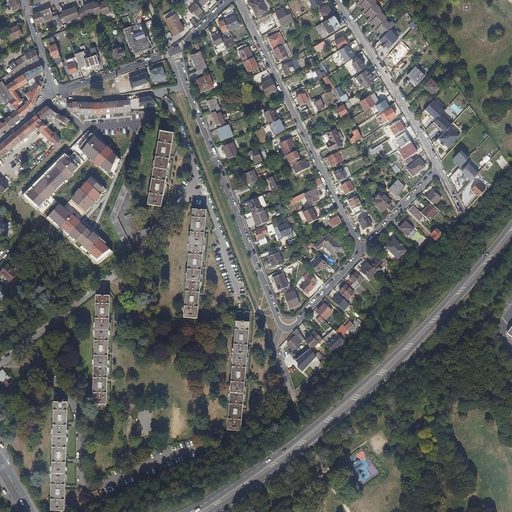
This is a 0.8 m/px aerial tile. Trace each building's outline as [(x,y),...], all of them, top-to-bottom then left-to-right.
[(19,2),(18,0),(11,0),(12,2),(10,3),(11,7),(17,5),(19,10),(21,9),(19,2)] [(201,8),(194,1),(193,0),(187,6),(190,9),(189,10),(192,13),(194,11),(198,15),(203,10),(201,8)] [(269,14),(261,0),(249,0),(259,19),(264,17),(269,14)] [(366,14),(377,3),(377,2),(376,0),(375,0),(366,0),(360,6),(363,8),(365,7),(366,8),(362,12),(365,15),(366,14)] [(81,20),(95,15),(95,16),(102,13),(104,16),(114,12),(114,10),(111,3),(108,4),(107,1),(102,2),(103,5),(100,6),(99,3),(96,4),(96,2),(86,6),(83,7),(84,8),(78,10),(77,7),(74,8),(74,7),(65,10),(65,12),(62,13),(62,14),(60,14),(64,24),(65,24),(80,18),(81,20)] [(381,11),(382,10),(381,9),(382,8),(377,3),(366,14),(368,16),(370,16),(371,17),(367,21),(370,23),(371,22),(381,11)] [(335,15),(333,11),(329,5),(320,10),(326,21),(327,20),(335,15)] [(295,21),(291,13),(287,15),(283,7),(275,12),(279,20),(281,25),(282,27),(284,26),(292,22),(295,21)] [(52,14),(49,8),(39,12),(34,15),(33,15),(33,16),(36,24),(53,17),(52,14)] [(376,30),(387,20),(388,19),(386,17),(387,16),(381,11),(371,22),(373,25),(375,24),(376,25),(372,29),(375,32),(376,30)] [(225,21),(221,14),(218,17),(221,22),(219,23),(224,33),(226,32),(227,34),(228,34),(229,36),(231,35),(230,32),(229,30),(225,22),(225,21)] [(184,29),(180,23),(175,15),(170,18),(174,23),(178,30),(179,32),(184,29)] [(342,26),(335,15),(327,20),(326,21),(324,22),(330,33),(342,26)] [(240,26),(235,16),(229,18),(230,20),(225,22),(229,30),(240,26)] [(178,30),(174,23),(170,18),(166,20),(174,35),(179,32),(178,30)] [(390,30),(396,24),(393,21),(389,22),(387,20),(376,30),(379,33),(380,32),(381,33),(377,38),(381,40),(389,32),(390,30)] [(153,30),(151,22),(150,21),(145,22),(143,23),(148,35),(154,33),(153,30)] [(22,34),(18,26),(9,30),(13,38),(22,34)] [(152,47),(150,41),(147,36),(136,40),(131,26),(124,29),(130,47),(132,47),(134,54),(152,48),(152,47)] [(395,42),(399,38),(390,30),(389,32),(381,40),(383,43),(386,46),(389,48),(395,42)] [(58,42),(68,38),(66,31),(55,35),(58,42)] [(285,43),(279,32),(268,38),(274,49),(283,44),(284,44),(285,43)] [(216,44),(223,40),(219,33),(212,37),(216,44)] [(340,48),(351,42),(350,40),(348,41),(345,35),(340,38),(332,42),(334,46),(338,44),(340,48)] [(62,60),(59,52),(56,43),(54,36),(48,39),(51,48),(55,58),(58,57),(59,60),(62,60)] [(237,45),(235,41),(233,39),(231,40),(230,39),(227,41),(226,38),(223,40),(223,41),(225,45),(227,49),(234,45),(235,46),(237,45)] [(315,51),(329,42),(327,39),(326,40),(325,40),(325,41),(314,48),(315,51)] [(125,53),(123,48),(122,49),(121,47),(119,48),(118,47),(117,47),(116,43),(112,45),(113,48),(110,50),(113,59),(122,56),(121,55),(125,53)] [(254,57),(252,52),(250,53),(247,47),(246,43),(237,47),(244,62),(245,61),(254,57)] [(279,60),(289,55),(283,44),(274,49),(275,50),(279,60)] [(227,49),(225,45),(216,50),(218,55),(228,50),(227,49)] [(353,53),(353,52),(350,48),(348,45),(342,49),(340,50),(347,61),(354,57),(355,56),(353,53)] [(100,65),(97,58),(99,57),(95,47),(74,54),(77,60),(81,72),(87,70),(87,67),(90,66),(91,68),(100,65)] [(38,56),(35,49),(25,55),(27,59),(31,57),(33,62),(39,59),(38,56)] [(347,61),(340,50),(337,51),(337,52),(344,63),(346,62),(347,61)] [(207,67),(201,51),(191,55),(198,71),(202,70),(207,68),(207,67)] [(222,62),(218,55),(212,58),(214,65),(222,62)] [(402,70),(409,62),(400,55),(393,62),(402,70)] [(261,72),(258,64),(254,57),(245,61),(244,62),(246,64),(252,77),(253,76),(258,74),(261,72)] [(312,66),(317,64),(313,57),(307,60),(311,67),(312,66)] [(13,70),(21,64),(24,62),(22,58),(9,68),(11,71),(13,70)] [(366,66),(361,58),(354,63),(359,71),(366,66)] [(297,70),(292,61),(282,66),(285,70),(286,70),(288,74),(297,70)] [(78,71),(75,63),(67,66),(70,74),(78,71)] [(33,78),(44,70),(41,65),(38,67),(30,71),(29,70),(23,74),(22,75),(24,77),(26,79),(28,81),(28,82),(31,86),(35,81),(35,80),(33,78)] [(164,76),(161,66),(157,67),(152,68),(152,69),(149,70),(152,80),(164,76)] [(426,77),(415,67),(406,77),(416,86),(426,77)] [(197,76),(208,72),(207,68),(202,70),(198,71),(195,72),(197,76)] [(320,78),(316,71),(316,69),(312,71),(316,80),(320,78)] [(320,78),(328,75),(326,71),(322,73),(321,69),(316,71),(320,78)] [(374,79),(368,70),(357,77),(363,86),(364,85),(372,80),(374,79)] [(146,72),(129,78),(133,88),(150,82),(146,72)] [(28,81),(26,79),(24,77),(22,75),(14,80),(20,87),(21,86),(25,83),(28,81)] [(214,87),(209,75),(198,79),(200,83),(198,84),(199,88),(201,87),(203,91),(214,87)] [(277,89),(272,78),(261,84),(267,94),(277,89)] [(15,90),(20,87),(14,80),(13,80),(5,85),(10,92),(10,93),(15,90)] [(38,93),(41,87),(41,86),(36,81),(35,81),(31,86),(34,88),(32,92),(29,90),(27,92),(25,95),(26,95),(27,97),(29,99),(31,102),(33,104),(34,102),(38,93)] [(438,88),(430,81),(423,88),(431,96),(438,88)] [(240,102),(236,92),(233,86),(232,87),(231,87),(238,102),(240,102)] [(343,100),(340,95),(336,88),(334,90),(337,96),(341,103),(344,101),(343,100)] [(22,100),(20,98),(16,92),(15,90),(10,93),(14,98),(17,103),(18,103),(19,102),(20,102),(22,100)] [(309,101),(305,92),(297,96),(301,105),(302,105),(309,101)] [(154,95),(137,97),(138,109),(155,107),(154,95)] [(376,104),(371,96),(361,102),(366,110),(376,104)] [(220,106),(217,99),(218,98),(218,97),(217,97),(214,99),(207,102),(212,112),(213,112),(216,111),(222,109),(220,106)] [(14,106),(17,103),(14,98),(6,105),(5,105),(9,109),(14,106)] [(325,107),(321,98),(315,101),(319,110),(325,107)] [(349,112),(347,107),(352,103),(349,99),(349,98),(344,101),(341,103),(342,105),(338,108),(343,116),(349,112)] [(29,110),(32,106),(33,104),(31,102),(29,99),(28,100),(25,102),(25,103),(24,104),(23,105),(24,105),(21,107),(20,107),(18,103),(17,103),(14,106),(16,110),(18,112),(21,116),(26,112),(29,110)] [(129,100),(65,101),(66,114),(129,112),(129,100)] [(446,110),(434,100),(432,102),(444,112),(445,111),(446,110)] [(437,119),(443,113),(444,112),(432,102),(430,104),(424,111),(435,121),(437,119)] [(61,116),(54,112),(48,108),(47,107),(39,114),(36,116),(42,121),(42,122),(47,118),(51,114),(55,117),(58,120),(65,125),(66,126),(61,131),(57,136),(58,137),(61,140),(62,138),(65,140),(66,141),(75,128),(68,123),(70,121),(64,116),(63,117),(61,116)] [(279,119),(273,107),(264,112),(269,124),(271,123),(279,119)] [(13,123),(21,116),(18,112),(16,110),(14,112),(8,117),(2,108),(1,109),(0,109),(0,112),(5,120),(6,121),(9,126),(13,123)] [(396,114),(392,108),(380,115),(382,118),(385,122),(396,114)] [(224,119),(228,118),(226,114),(223,115),(221,112),(218,113),(216,111),(213,112),(212,112),(214,118),(217,125),(219,124),(221,123),(222,125),(220,125),(221,127),(229,124),(230,123),(232,123),(231,121),(226,122),(224,119)] [(435,121),(424,111),(423,112),(422,113),(433,123),(435,122),(435,121)] [(450,126),(455,122),(455,121),(445,111),(444,112),(443,113),(437,119),(435,121),(435,122),(439,125),(438,126),(441,128),(445,132),(445,131),(450,127),(450,126)] [(139,117),(143,123),(148,120),(143,114),(139,117)] [(356,126),(355,122),(351,114),(348,116),(354,127),(356,126)] [(47,127),(46,126),(42,122),(42,121),(36,116),(32,119),(27,123),(31,129),(33,132),(34,131),(37,129),(40,132),(41,133),(47,127)] [(134,131),(143,123),(138,117),(128,125),(134,131)] [(61,131),(47,118),(42,122),(46,126),(47,127),(51,130),(56,135),(57,136),(61,131)] [(286,128),(281,118),(279,119),(271,123),(269,124),(274,134),(286,128)] [(7,128),(9,126),(6,121),(3,123),(1,122),(0,123),(0,133),(1,132),(7,128)] [(405,130),(400,121),(391,127),(396,135),(405,130)] [(445,132),(441,128),(438,126),(439,125),(435,122),(433,123),(443,134),(445,132)] [(33,132),(31,129),(27,123),(25,125),(21,128),(24,132),(28,136),(33,132)] [(234,136),(229,124),(221,127),(219,128),(222,135),(221,135),(223,140),(234,136)] [(56,135),(51,130),(47,127),(41,133),(44,136),(48,139),(50,141),(56,135)] [(454,142),(459,136),(450,127),(445,131),(445,132),(443,134),(439,138),(442,141),(440,143),(443,146),(445,144),(448,148),(454,142)] [(28,136),(24,132),(21,128),(18,130),(15,133),(21,141),(27,136),(28,136)] [(328,151),(344,144),(339,132),(337,132),(335,128),(325,132),(329,140),(325,142),(328,151)] [(361,135),(358,129),(353,132),(355,134),(353,135),(354,136),(350,138),(353,143),(357,141),(356,140),(362,137),(361,135)] [(161,207),(174,134),(160,132),(148,205),(161,207)] [(0,157),(2,156),(12,148),(19,142),(21,141),(15,133),(12,135),(2,143),(0,144),(0,157)] [(75,149),(109,176),(122,160),(88,133),(75,149)] [(412,142),(406,133),(393,141),(399,150),(406,145),(410,143),(412,142)] [(58,144),(59,142),(61,140),(58,137),(57,136),(56,135),(50,141),(54,145),(56,147),(58,144)] [(445,151),(448,148),(445,144),(443,146),(440,143),(442,141),(439,138),(438,139),(435,142),(445,151)] [(287,155),(296,151),(290,139),(280,143),(286,156),(287,155)] [(418,151),(412,142),(410,143),(413,148),(414,148),(417,152),(418,151)] [(239,155),(233,143),(224,147),(229,159),(239,155)] [(417,152),(414,148),(413,148),(410,143),(406,145),(399,150),(405,159),(417,152)] [(471,156),(463,148),(461,151),(469,158),(471,156)] [(262,161),(258,149),(250,152),(254,162),(255,161),(256,163),(262,161)] [(301,161),(296,151),(287,155),(286,156),(291,166),(293,165),(297,163),(301,161)] [(462,165),(468,159),(469,158),(461,151),(458,153),(454,157),(462,165)] [(333,166),(343,161),(338,152),(333,155),(328,157),(332,164),(333,166)] [(50,196),(76,168),(61,155),(25,196),(30,200),(28,202),(37,209),(43,202),(46,205),(39,212),(42,214),(51,204),(53,206),(56,202),(50,196)] [(408,169),(420,159),(418,156),(415,159),(414,159),(412,161),(404,167),(406,170),(408,169)] [(462,165),(454,157),(453,159),(460,166),(462,165)] [(311,167),(309,164),(307,165),(307,163),(308,162),(308,161),(306,162),(305,159),(301,161),(297,163),(293,165),(297,173),(302,171),(311,167)] [(413,176),(426,166),(420,159),(408,169),(413,176)] [(476,175),(479,172),(469,164),(462,171),(466,174),(464,176),(464,177),(465,179),(467,179),(468,177),(471,180),(476,175)] [(348,178),(343,168),(334,173),(340,182),(343,181),(348,178)] [(258,180),(254,170),(243,174),(248,185),(258,181),(258,180)] [(68,204),(83,217),(106,190),(88,175),(69,198),(71,200),(68,204)] [(278,189),(275,181),(273,177),(272,177),(272,176),(270,176),(271,177),(267,179),(272,191),(278,189)] [(319,177),(312,180),(314,187),(322,184),(319,177)] [(2,180),(0,178),(0,190),(4,193),(5,191),(9,187),(2,180)] [(396,197),(406,187),(398,180),(388,190),(396,197)] [(346,195),(356,190),(351,181),(341,186),(346,195)] [(479,197),(487,189),(480,182),(472,190),(479,197)] [(118,217),(129,188),(122,186),(110,218),(126,251),(133,247),(118,217)] [(319,199),(317,196),(320,195),(317,189),(306,195),(305,193),(300,195),(295,198),(297,201),(307,196),(308,200),(307,201),(309,205),(313,203),(314,202),(313,201),(319,199)] [(442,198),(434,191),(431,194),(427,199),(429,200),(432,203),(435,206),(442,198)] [(392,202),(382,193),(374,201),(378,205),(377,206),(381,209),(383,211),(388,205),(389,206),(392,202)] [(267,205),(263,195),(255,199),(248,202),(252,211),(267,205)] [(323,199),(320,195),(317,196),(319,199),(313,201),(314,202),(314,203),(323,199)] [(362,206),(357,197),(349,201),(353,210),(362,206)] [(58,202),(44,218),(98,266),(112,251),(58,202)] [(439,212),(440,210),(439,209),(435,206),(432,203),(429,206),(427,208),(422,214),(424,216),(430,221),(439,212)] [(383,214),(390,207),(389,206),(388,205),(383,211),(381,209),(380,210),(383,214)] [(420,212),(414,206),(409,212),(417,219),(421,213),(420,212)] [(318,219),(316,215),(315,216),(313,213),(314,212),(312,208),(303,212),(309,224),(318,219)] [(197,319),(207,211),(193,210),(184,317),(197,319)] [(269,222),(265,211),(260,213),(252,216),(254,221),(256,221),(258,227),(269,222)] [(372,225),(367,216),(366,217),(363,211),(361,212),(356,215),(359,221),(363,230),(372,225)] [(140,231),(131,213),(125,217),(134,234),(140,231)] [(342,223),(340,219),(339,216),(329,221),(332,228),(335,226),(342,223)] [(416,227),(412,224),(408,220),(406,222),(414,229),(416,227)] [(293,233),(289,222),(287,223),(274,229),(276,235),(278,240),(293,233)] [(408,236),(414,229),(406,222),(400,229),(408,236)] [(268,242),(265,235),(267,234),(265,228),(255,232),(260,245),(268,242)] [(437,240),(443,233),(441,231),(438,229),(432,235),(436,239),(437,240)] [(340,246),(328,234),(312,249),(316,253),(322,247),(323,248),(325,246),(333,256),(339,250),(338,248),(340,246)] [(399,259),(407,250),(395,239),(386,248),(399,259)] [(426,253),(435,244),(433,243),(432,242),(430,240),(420,251),(425,255),(426,253)] [(283,264),(279,254),(269,258),(273,268),(283,264)] [(382,270),(389,262),(385,258),(382,255),(372,266),(379,273),(382,270)] [(329,265),(323,260),(320,257),(311,266),(318,272),(321,269),(324,266),(325,267),(326,268),(329,265)] [(372,266),(371,265),(369,263),(362,271),(372,280),(379,273),(372,266)] [(8,283),(17,274),(7,265),(0,272),(6,278),(4,279),(8,283)] [(316,286),(315,285),(318,282),(317,281),(319,279),(312,273),(310,275),(308,273),(303,278),(306,281),(305,282),(300,288),(302,290),(307,295),(311,291),(316,286)] [(353,284),(360,277),(356,273),(349,280),(353,284)] [(288,287),(283,274),(274,278),(275,281),(278,288),(279,291),(288,287)] [(354,289),(363,280),(360,277),(353,284),(351,286),(352,287),(354,289)] [(385,297),(393,289),(394,288),(389,283),(380,293),(381,294),(383,296),(385,297)] [(348,301),(355,294),(346,285),(339,292),(348,301)] [(107,404),(110,296),(97,296),(92,404),(106,404),(107,404)] [(300,305),(296,296),(288,299),(291,308),(300,305)] [(341,309),(347,303),(342,298),(338,301),(337,300),(335,303),(340,307),(341,309)] [(325,318),(331,311),(327,307),(330,303),(325,299),(323,301),(322,302),(325,304),(318,312),(325,318)] [(358,314),(352,309),(347,314),(352,318),(353,319),(356,316),(358,314)] [(238,432),(250,313),(235,312),(224,431),(238,432)] [(321,324),(324,320),(322,318),(320,316),(316,320),(321,324)] [(354,326),(350,322),(346,327),(348,329),(352,333),(355,329),(356,328),(354,326)] [(303,344),(306,341),(305,340),(297,329),(294,333),(296,336),(287,344),(294,351),(302,343),(303,344)] [(319,343),(323,340),(321,338),(314,330),(307,337),(309,338),(306,341),(311,349),(312,349),(319,343)] [(336,348),(334,345),(339,341),(335,337),(327,344),(328,346),(333,351),(336,348)] [(308,378),(322,364),(313,351),(296,367),(308,378)] [(9,378),(3,370),(0,371),(0,380),(2,383),(9,378)] [(65,511),(67,402),(53,402),(50,510),(65,511)]
